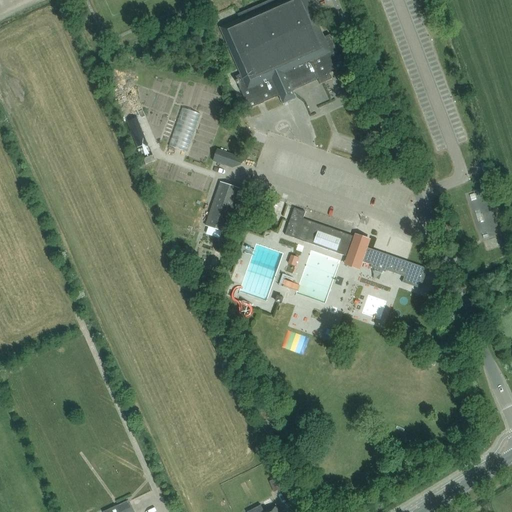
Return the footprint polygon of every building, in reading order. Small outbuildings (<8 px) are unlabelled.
[(249,109),(258,105),(261,104),(264,103),(279,96),(283,105),(291,101),(297,99),(295,95),(293,90),(304,85),(318,78),(321,84),(323,83),(332,79),(329,73),(333,72),(344,67),(330,35),(321,39),(307,6),(316,3),(314,0),(269,0),(237,14),(239,19),(220,27),(241,74),(234,77),(249,109)] [(113,95),(133,87),(129,78),(109,85),(113,95)] [(182,108),(168,146),(187,152),(200,114),(182,108)] [(137,147),(144,146),(143,135),(136,136),(137,147)] [(236,156),(217,150),(213,161),(232,168),(236,156)] [(145,164),(154,161),(152,155),(143,159),(145,164)] [(489,174),(484,162),(480,164),(482,170),(484,175),(489,174)] [(238,196),(240,189),(220,182),(205,226),(228,234),(240,197),(238,196)] [(277,206),(272,204),(269,215),(281,219),(286,202),(278,200),(277,206)] [(368,248),(371,239),(363,236),(355,233),(354,235),(354,237),(303,219),(304,217),(304,216),(305,212),(294,208),(289,221),(285,235),(302,241),(306,242),(345,256),(347,257),(344,265),(352,268),(360,270),(363,262),(371,265),(370,267),(385,272),(386,270),(403,276),(401,282),(420,288),(427,269),(408,262),(373,250),(368,248)] [(499,236),(485,241),(487,249),(501,245),(499,236)] [(219,243),(216,251),(222,253),(225,246),(219,243)] [(277,296),(275,302),(278,304),(280,304),(281,305),(282,303),(284,298),(277,296)] [(281,489),(277,479),(270,482),(274,492),(281,489)] [(299,482),(294,484),(298,494),(303,492),(299,482)] [(132,511),(129,505),(130,504),(128,501),(104,511),(132,511)]
